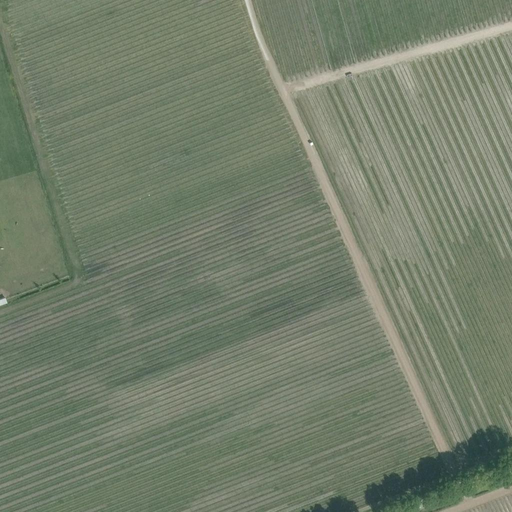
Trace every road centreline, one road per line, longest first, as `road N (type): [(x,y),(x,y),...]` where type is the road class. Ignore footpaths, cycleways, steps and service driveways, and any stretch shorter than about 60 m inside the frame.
road 1 (track): [(247,0),(461,489)]
road 2 (track): [(511,27),(284,92)]
